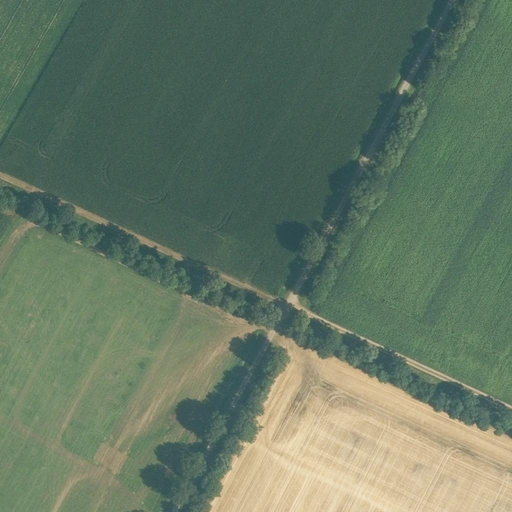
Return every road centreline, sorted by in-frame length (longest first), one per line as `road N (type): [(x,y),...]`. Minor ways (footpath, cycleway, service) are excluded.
road 1 (track): [(456,0),(291,308),(170,511)]
road 2 (track): [(511,414),(291,308)]
